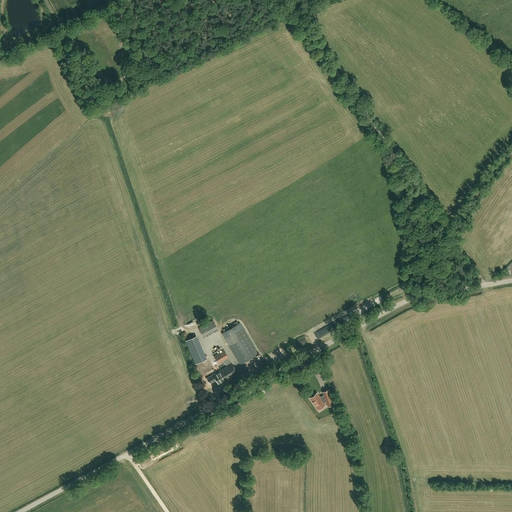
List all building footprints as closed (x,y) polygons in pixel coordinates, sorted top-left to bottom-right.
[(146,47),(143,49),(139,52),(147,65),(154,60),(146,47)] [(215,320),(199,327),(205,338),(220,331),(215,320)] [(240,323),(222,334),(240,365),(258,354),(240,323)] [(195,364),(204,360),(194,337),(185,340),(195,364)] [(218,364),(229,358),(224,350),(214,356),(218,364)] [(216,385),(223,380),(224,380),(224,381),(237,374),(232,364),(219,371),(219,373),(211,377),(216,385)] [(312,396),(320,407),(327,401),(327,400),(329,399),(329,401),(334,399),(332,393),(327,395),(327,394),(324,397),(323,395),(320,391),(317,393),(315,394),(312,396)]
